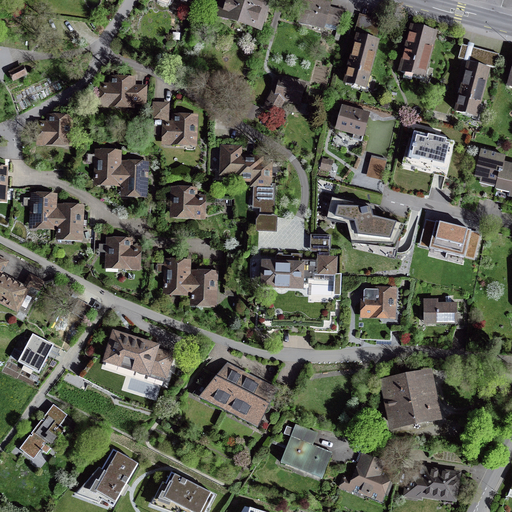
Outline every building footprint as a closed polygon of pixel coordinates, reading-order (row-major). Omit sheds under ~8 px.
[(259,31),(268,0),(223,0),(218,15),(249,25),(248,28),(259,31)] [(337,31),(340,20),(343,12),(329,9),(330,5),(311,0),(303,0),(298,21),(337,31)] [(359,15),(355,30),(377,36),(381,21),(359,15)] [(400,72),(423,78),(435,32),(412,26),(400,72)] [(377,41),(358,36),(345,83),(365,88),(377,41)] [(462,45),(458,59),(495,69),(499,55),(486,51),(462,45)] [(456,112),(476,117),(488,69),(469,64),(456,112)] [(14,80),(25,74),(22,67),(11,73),(14,80)] [(145,88),(132,87),(132,80),(112,79),(112,83),(109,83),(109,87),(103,87),(102,104),(121,105),(121,102),(144,103),(145,88)] [(284,99),(299,104),(304,85),(280,79),(275,97),(272,96),(264,109),(275,115),(284,99)] [(153,119),(167,120),(168,105),(154,104),(153,119)] [(258,109),(251,106),(246,116),(253,119),(258,109)] [(342,109),(341,113),(340,113),(339,118),(340,118),(337,128),(354,133),(352,139),(361,141),(368,116),(342,109)] [(195,118),(175,117),(175,121),(172,121),(172,125),(165,125),(165,142),(184,143),(184,140),(194,140),(195,118)] [(59,140),(69,141),(70,119),(50,118),(49,121),(47,121),(46,125),(40,125),(39,142),(59,143),(59,140)] [(432,167),(447,170),(454,142),(414,132),(407,160),(420,163),(419,165),(431,168),(432,167)] [(253,200),(260,200),(260,214),(274,214),(276,184),(270,184),(271,165),(260,164),(260,159),(246,159),(245,156),(244,155),(241,156),(240,158),(238,158),(239,149),(226,149),(226,152),(223,152),(222,173),(237,173),(237,178),(254,179),(253,200)] [(497,187),(504,156),(482,151),(475,175),(485,177),(489,178),(489,182),(497,183),(496,187),(497,187)] [(117,184),(117,181),(117,169),(118,154),(109,153),(98,153),(98,156),(98,162),(97,176),(95,176),(95,179),(97,179),(97,180),(100,180),(103,183),(117,184)] [(372,156),(371,161),(367,174),(382,177),(385,165),(387,160),(372,156)] [(505,156),(504,156),(497,187),(507,189),(510,190),(510,193),(511,194),(511,165),(503,163),(505,156)] [(331,162),(324,160),(322,168),(329,169),(331,162)] [(117,169),(117,181),(124,182),(124,187),(123,187),(122,190),(124,190),(124,191),(127,191),(130,194),(144,195),(145,165),(137,165),(125,164),(125,169),(117,169)] [(183,215),(202,216),(203,199),(197,198),(197,194),(194,194),(194,191),(174,190),(173,212),(183,212),(183,215)] [(502,203),(503,196),(486,192),(484,199),(502,203)] [(52,227),(53,225),(53,212),(54,197),(46,197),(34,196),(32,223),(35,223),(38,227),(52,227)] [(347,225),(350,237),(352,243),(395,248),(404,225),(397,223),(373,217),(371,208),(336,200),(331,220),(335,221),(334,222),(347,225)] [(245,209),(245,203),(233,202),(233,208),(232,223),(244,223),(245,209)] [(61,207),(61,212),(53,212),(53,225),(60,225),(60,234),(63,235),(65,238),(80,238),(81,208),(73,208),(61,207)] [(256,231),(273,232),(274,217),(260,216),(256,221),(256,231)] [(453,227),(436,222),(429,249),(447,253),(453,227)] [(453,227),(447,253),(464,258),(471,231),(453,227)] [(300,278),(312,278),(312,273),(335,274),(336,274),(336,258),(330,258),(330,236),(314,236),(314,251),(320,252),(319,261),(301,260),(301,255),(292,254),(292,256),(282,256),(282,258),(276,258),(276,265),(261,264),(261,273),(264,273),(264,285),(300,287),(300,278)] [(138,250),(132,249),(132,245),(129,245),(129,242),(109,241),(109,246),(109,252),(108,263),(118,263),(118,266),(137,267),(138,250)] [(0,300),(17,310),(29,285),(39,291),(43,283),(30,276),(24,288),(0,275),(0,272),(5,263),(0,259),(0,300)] [(186,293),(186,291),(187,278),(188,263),(178,263),(168,262),(167,266),(167,272),(166,289),(169,289),(172,293),(186,293)] [(195,273),(194,278),(187,278),(186,291),(194,291),(193,300),(196,301),(199,304),(213,304),(215,274),(206,274),(195,273)] [(225,288),(225,296),(239,297),(239,293),(236,288),(225,288)] [(393,291),(373,290),(373,294),(370,294),(370,298),(364,298),(363,315),(382,316),(383,313),(392,313),(393,291)] [(290,317),(289,325),(297,325),(298,299),(263,298),(262,328),(282,328),(285,325),(285,317),(290,317)] [(333,331),(334,301),(298,299),(297,325),(305,326),(306,318),(310,318),(310,326),(312,330),(333,331)] [(437,305),(437,301),(424,301),(425,324),(456,324),(456,312),(456,304),(451,305),(446,305),(437,305)] [(297,325),(289,325),(289,333),(305,334),(305,326),(297,325)] [(166,377),(168,371),(173,355),(155,350),(156,347),(114,334),(106,360),(148,373),(148,371),(166,377)] [(54,346),(33,335),(18,362),(39,373),(54,346)] [(205,400),(207,394),(221,377),(217,376),(223,368),(216,365),(193,393),(205,400)] [(225,410),(242,378),(241,378),(226,370),(221,377),(207,394),(205,400),(225,410)] [(436,417),(428,375),(385,384),(393,425),(436,417)] [(242,378),(225,410),(254,425),(257,420),(271,393),(242,378)] [(65,429),(50,417),(44,424),(42,422),(34,434),(36,435),(33,440),(30,438),(22,449),(33,457),(39,449),(46,454),(52,448),(60,454),(68,443),(66,441),(67,439),(61,435),(65,429)] [(321,448),(319,452),(309,448),(315,433),(317,434),(317,433),(296,424),(294,429),(287,426),(284,434),(291,436),(281,462),(322,479),(332,453),(321,448)] [(113,450),(88,492),(113,507),(138,464),(113,450)] [(345,477),(342,483),(351,487),(381,499),(390,476),(381,472),(384,463),(385,463),(371,457),(364,454),(360,463),(359,462),(357,469),(358,469),(353,481),(345,477)] [(88,492),(101,470),(98,468),(75,495),(107,507),(109,504),(88,492)] [(454,499),(458,475),(423,469),(422,477),(409,474),(406,492),(407,492),(419,494),(454,499)] [(166,483),(158,499),(181,511),(205,511),(214,495),(171,473),(166,483)] [(169,511),(181,511),(158,499),(166,483),(162,482),(150,505),(169,511)]
